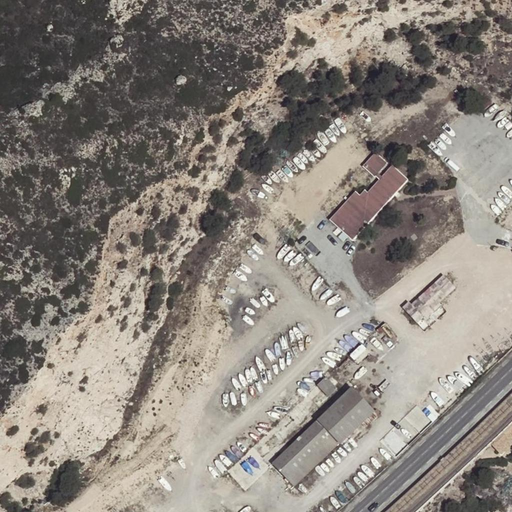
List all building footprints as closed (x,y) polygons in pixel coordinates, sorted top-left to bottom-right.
[(394,155),(339,216),(357,232),(412,171),(394,155)] [(239,242),(229,231),(220,241),(230,251),(239,242)] [(448,266),(408,302),(421,316),(460,280),(448,266)] [(301,425),(319,407),(321,409),(340,389),(323,373),(302,396),(304,397),(289,414),(301,425)] [(353,383),(276,460),(295,482),(374,405),(353,383)] [(396,454),(431,420),(418,406),(383,440),(396,454)] [(507,438),(511,433),(511,424),(502,434),(507,438)] [(499,445),(507,438),(502,434),(495,441),(499,445)] [(511,443),(507,438),(499,445),(505,451),(511,443)]
